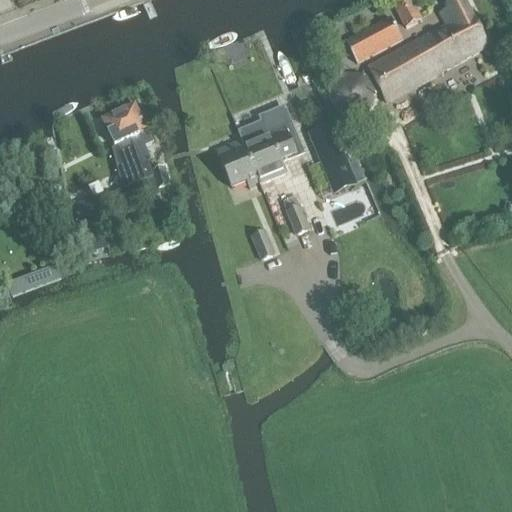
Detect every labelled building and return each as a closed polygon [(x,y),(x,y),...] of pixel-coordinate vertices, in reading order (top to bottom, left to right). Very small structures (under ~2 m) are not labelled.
[(387,104),(489,49),(462,0),(461,0),(447,8),(449,11),(441,16),(447,27),(368,70),(387,104)] [(407,30),(422,22),(410,0),(394,0),(391,2),(407,30)] [(358,66),(403,42),(391,20),(346,44),(358,66)] [(146,149),(154,145),(136,106),(119,114),(145,168),(150,165),(153,163),(146,149)] [(264,126),(240,135),(243,143),(261,187),(272,182),(270,177),(285,171),(281,161),(300,153),(283,112),(262,120),(264,126)] [(145,168),(119,114),(102,122),(115,149),(113,150),(123,192),(155,180),(153,173),(150,165),(145,168)] [(331,128),(308,137),(320,165),(328,185),(332,195),(355,186),(351,176),(358,173),(353,160),(345,163),(331,128)] [(250,191),(261,187),(243,143),(216,153),(232,192),(248,185),(250,191)] [(159,191),(171,187),(165,170),(153,173),(155,180),(159,191)] [(88,250),(106,245),(95,205),(76,210),(88,250)] [(297,238),(311,232),(301,208),(287,213),(297,238)] [(262,263),(276,258),(266,233),(252,239),(262,263)] [(9,286),(13,298),(61,280),(57,268),(9,286)]
